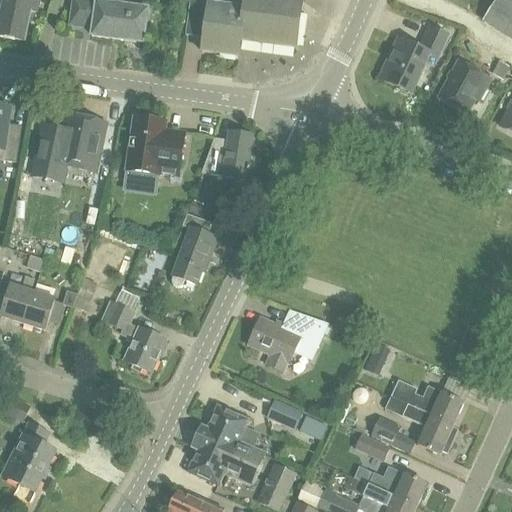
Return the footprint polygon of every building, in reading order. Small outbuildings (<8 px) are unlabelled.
[(4,0),(1,20),(0,19),(0,37),(23,42),(30,12),(36,13),(38,0),(4,0)] [(110,6),(106,5),(107,0),(104,0),(72,0),(69,26),(93,29),(92,37),(114,40),(118,11),(109,10),(110,6)] [(152,7),(107,0),(106,5),(110,6),(109,10),(118,11),(114,40),(143,44),(145,28),(149,29),(152,7)] [(201,52),(238,57),(240,41),(296,49),(302,1),(293,0),(245,0),(245,3),(236,2),(235,8),(208,4),(201,52)] [(511,4),(504,0),(497,0),(483,22),(511,40),(511,4)] [(397,40),(379,80),(411,95),(430,56),(438,60),(448,37),(428,28),(418,50),(397,40)] [(458,63),(439,98),(467,113),(474,100),(478,102),(490,80),(458,63)] [(6,136),(8,126),(10,110),(5,109),(5,105),(0,103),(0,162),(16,165),(20,138),(6,136)] [(511,104),(500,127),(511,133),(511,104)] [(65,168),(66,168),(95,174),(105,126),(75,120),(71,135),(72,135),(65,168)] [(166,124),(134,120),(126,172),(158,176),(158,175),(178,178),(184,135),(164,132),(166,124)] [(62,183),(66,168),(65,168),(72,135),(71,135),(42,129),(32,177),(62,183)] [(214,140),(201,174),(222,177),(222,178),(234,180),(233,184),(233,187),(234,189),(236,191),(238,192),(241,192),(243,190),(244,188),(245,186),(246,181),(247,172),(250,172),(250,169),(253,169),(254,158),(250,152),(253,137),(229,134),(228,142),(214,140)] [(171,280),(171,282),(171,285),(173,287),(175,288),(178,288),(180,288),(182,286),(183,284),(184,282),(196,286),(206,261),(208,262),(216,239),(208,236),(212,224),(187,215),(182,227),(190,230),(172,277),(171,280)] [(1,247),(0,248),(0,271),(4,273),(11,251),(1,247)] [(0,318),(22,325),(32,293),(10,286),(0,318)] [(66,292),(62,306),(72,309),(77,296),(66,292)] [(32,293),(22,325),(45,332),(55,300),(32,293)] [(115,306),(107,324),(125,332),(133,314),(115,306)] [(290,314),(283,330),(261,320),(249,346),(271,356),(267,365),(282,372),(287,363),(289,364),(294,354),(298,356),(297,358),(310,364),(326,330),(327,327),(290,314)] [(124,362),(150,374),(165,342),(139,330),(124,362)] [(389,352),(377,346),(370,361),(382,366),(389,352)] [(393,399),(408,406),(453,426),(463,404),(441,394),(436,405),(398,388),(393,399)] [(34,408),(15,398),(7,413),(26,423),(34,408)] [(279,400),(271,417),(300,431),(303,423),(307,425),(311,415),(305,411),(304,412),(279,400)] [(447,439),(453,426),(408,406),(403,417),(426,427),(417,445),(432,452),(441,456),(442,453),(448,455),(454,442),(447,439)] [(202,427),(202,428),(247,450),(248,449),(251,442),(240,436),(247,421),(218,408),(208,430),(202,427)] [(371,436),(409,453),(414,442),(397,434),(400,428),(379,419),(371,436)] [(19,485),(35,493),(55,453),(42,447),(48,435),(29,425),(3,477),(19,485)] [(247,450),(202,428),(193,448),(199,451),(189,472),(218,486),(224,473),(250,485),(264,456),(248,449),(247,450)] [(362,435),(356,449),(384,462),(390,448),(362,435)] [(275,466),(258,502),(279,511),(296,476),(275,466)] [(376,478),(372,488),(416,508),(426,485),(404,475),(398,487),(376,478)] [(413,511),(416,508),(372,488),(368,486),(363,498),(388,510),(386,511),(413,511)] [(326,487),(317,509),(324,511),(357,511),(361,506),(336,495),(337,492),(326,487)] [(194,499),(177,492),(173,501),(170,500),(165,511),(167,511),(224,511),(225,511),(220,509),(208,504),(209,503),(195,496),(194,499)]
